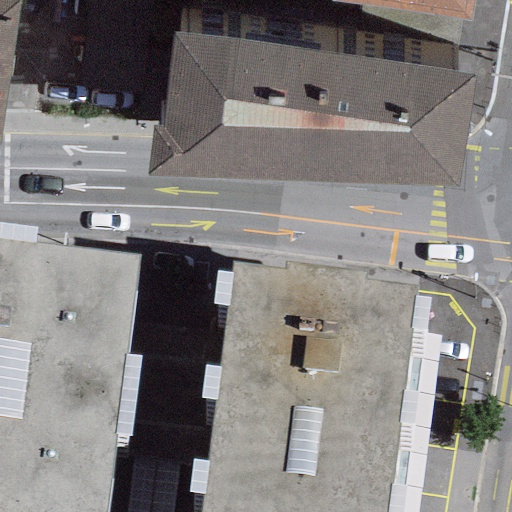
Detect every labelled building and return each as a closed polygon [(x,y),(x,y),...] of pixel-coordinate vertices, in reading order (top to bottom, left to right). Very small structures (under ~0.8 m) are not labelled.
[(0,0),(0,140),(16,0),(0,0)] [(95,0),(93,67),(147,69),(149,0),(95,0)] [(380,0),(468,15),(470,0),(380,0)] [(321,50),(175,28),(161,119),(149,119),(146,169),(297,175),(321,50)] [(472,73),(321,50),(297,175),(457,182),(472,73)] [(138,377),(126,376),(138,276),(30,262),(32,247),(0,242),(0,511),(107,511),(115,456),(128,457),(138,377)] [(414,316),(362,309),(363,301),(281,291),(280,300),(231,293),(229,302),(214,300),(209,335),(225,337),(218,397),(201,395),(197,429),(214,431),(206,491),(189,489),(186,511),(418,511),(437,367),(422,365),(427,327),(413,325),(414,316)]
